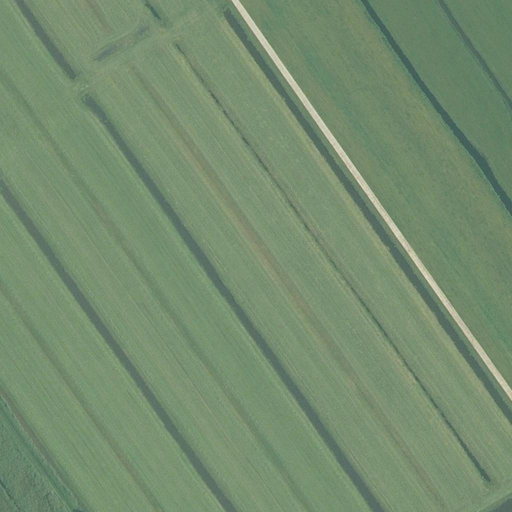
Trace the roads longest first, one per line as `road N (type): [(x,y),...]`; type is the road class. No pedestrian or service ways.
road 1 (track): [(232,0),(511,396)]
road 2 (track): [(70,511),(0,411)]
